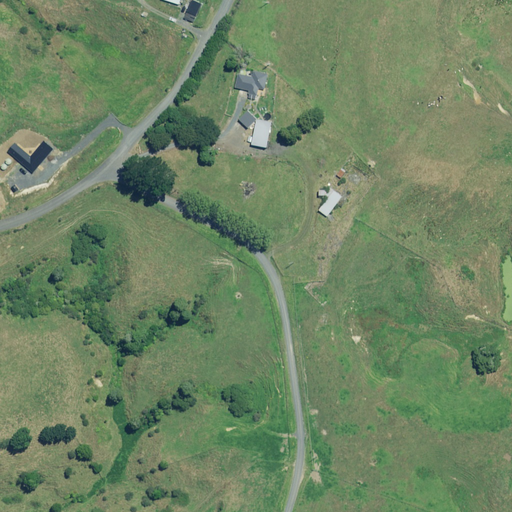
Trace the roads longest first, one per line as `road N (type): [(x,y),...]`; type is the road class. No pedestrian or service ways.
road 1 (unclassified): [(104,171),(248,241),(267,265),(285,312),(297,403),(293,511)]
road 2 (unclassified): [(227,0),(164,108),(104,171)]
